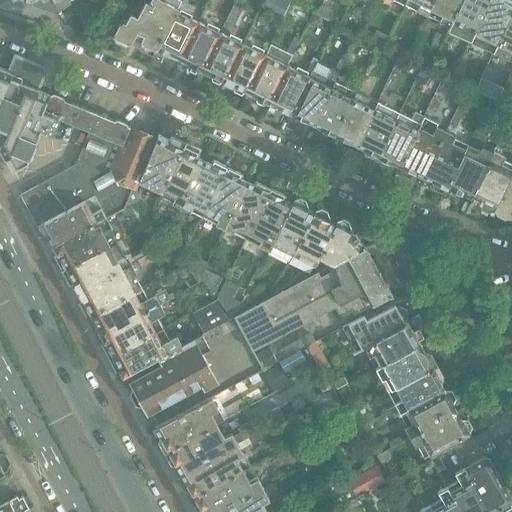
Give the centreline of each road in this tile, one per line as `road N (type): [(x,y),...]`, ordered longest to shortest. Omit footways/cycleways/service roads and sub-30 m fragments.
road 1 (residential): [(0,32),(488,249)]
road 2 (residential): [(178,511),(0,200)]
road 3 (secondary): [(143,511),(0,235)]
road 4 (residential): [(488,249),(456,306),(475,359),(511,405)]
road 5 (secondary): [(0,356),(84,511)]
